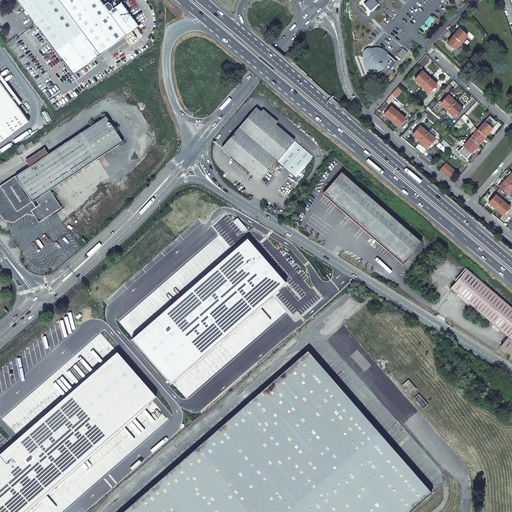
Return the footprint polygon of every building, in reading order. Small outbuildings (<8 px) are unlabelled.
[(37,27),(73,75),(139,26),(121,3),(113,9),(113,8),(112,6),(112,5),(110,3),(109,3),(108,2),(104,5),(99,0),(17,0),(25,10),(37,27)] [(367,0),(364,4),(370,11),(371,11),(378,4),(377,2),(378,1),(380,3),(382,0),(367,0)] [(459,29),(453,36),(461,43),(467,36),(459,29)] [(453,36),(447,44),(455,50),(461,43),(453,36)] [(368,69),(381,80),(397,61),(384,50),(382,49),(378,48),(375,48),(372,49),(371,48),(369,49),(367,50),(367,49),(366,51),(364,52),(365,53),(364,54),(364,57),(365,57),(365,60),(365,64),(366,66),(368,69)] [(397,55),(402,59),(407,53),(402,48),(397,55)] [(422,72),(414,80),(421,87),(429,78),(422,72)] [(429,78),(421,87),(428,94),(436,85),(429,78)] [(0,143),(29,121),(0,82),(0,143)] [(443,91),(447,94),(452,88),(448,85),(443,91)] [(430,95),(421,103),(426,107),(434,99),(430,95)] [(448,96),(440,104),(447,111),(455,102),(448,96)] [(455,102),(447,111),(454,117),(462,109),(455,102)] [(382,112),(388,106),(384,103),(379,109),(382,112)] [(391,107),(384,115),(391,121),(398,113),(391,107)] [(256,108),(222,148),(260,181),(277,161),(296,177),(313,157),(256,108)] [(416,112),(412,118),(415,120),(420,115),(421,113),(418,111),(417,112),(416,112)] [(398,113),(391,121),(398,127),(405,119),(398,113)] [(50,190),(68,179),(98,159),(123,142),(106,116),(0,186),(0,214),(4,220),(14,223),(31,211),(39,222),(61,208),(50,190)] [(489,116),(484,122),(492,129),(497,123),(489,116)] [(484,122),(477,130),(485,137),(492,129),(484,122)] [(420,126),(412,135),(420,141),(427,132),(420,126)] [(477,130),(470,138),(478,145),(485,137),(477,130)] [(427,132),(420,141),(427,148),(435,139),(427,132)] [(468,141),(463,146),(471,153),(478,145),(470,138),(468,141)] [(15,148),(19,154),(29,147),(28,144),(24,146),(22,143),(15,148)] [(463,146),(458,152),(466,159),(471,153),(463,146)] [(441,169),(451,177),(456,172),(446,164),(441,169)] [(422,242),(342,172),(325,192),(405,261),(422,242)] [(511,187),(505,181),(499,187),(500,187),(507,194),(511,188),(511,187)] [(511,188),(507,194),(500,187),(497,191),(509,201),(511,198),(511,197),(511,196),(511,188)] [(502,201),(495,195),(489,203),(496,209),(502,201)] [(510,207),(502,201),(496,209),(503,215),(510,207)] [(245,227),(238,218),(234,221),(242,230),(245,227)] [(247,239),(132,339),(171,383),(286,283),(247,239)] [(511,306),(468,269),(452,288),(509,337),(502,346),(511,355),(511,306)] [(408,511),(431,493),(308,351),(122,511),(408,511)] [(117,352),(0,453),(0,511),(23,511),(156,397),(117,352)] [(408,379),(402,384),(410,394),(416,388),(408,379)] [(419,394),(414,398),(423,409),(428,405),(419,394)]
